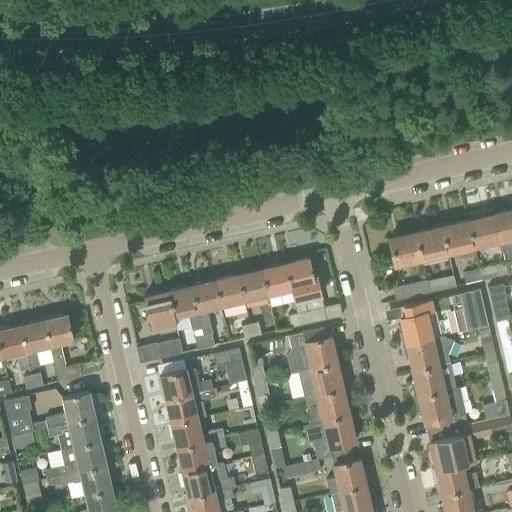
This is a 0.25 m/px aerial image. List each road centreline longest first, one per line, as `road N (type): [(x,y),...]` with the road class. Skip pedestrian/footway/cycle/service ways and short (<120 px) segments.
road 1 (tertiary): [(0,34),(226,33),(406,0)]
road 2 (residential): [(411,511),(339,199)]
road 3 (residential): [(97,253),(157,511)]
road 4 (residential): [(97,253),(339,199)]
road 5 (residential): [(339,199),(511,155)]
